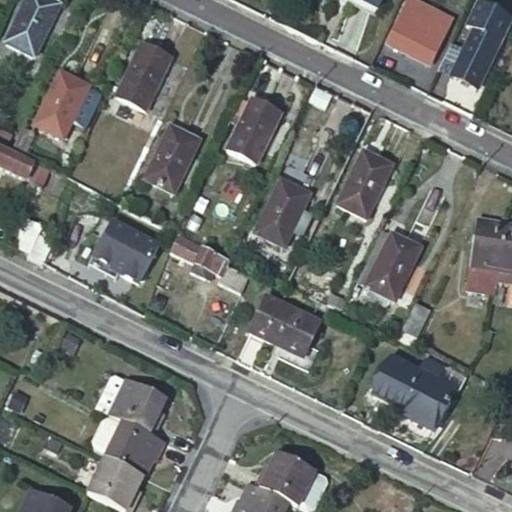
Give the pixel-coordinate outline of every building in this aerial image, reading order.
[(59,6),(46,0),(27,0),(5,44),(34,59),(59,6)] [(385,0),(357,0),(380,11),(385,0)] [(455,16),(420,0),(414,0),(393,45),(433,64),(455,16)] [(484,86),(511,27),(511,17),(482,3),(470,27),(478,31),(466,55),(458,73),(484,86)] [(172,61),(144,47),(119,99),(147,113),(172,61)] [(481,92),(484,86),(458,73),(466,55),(455,50),(443,75),(481,92)] [(90,91),(61,77),(36,130),(65,144),(90,91)] [(284,115),(256,101),(230,155),(258,167),(284,115)] [(202,144),(174,131),(149,184),(175,197),(202,144)] [(12,155),(0,148),(0,172),(40,192),(49,172),(12,155)] [(393,169),(366,155),(340,208),(368,221),(393,169)] [(312,197),(284,184),(258,236),(287,250),(294,234),(306,240),(316,219),(304,213),(312,197)] [(506,226),(476,221),(475,228),(504,232),(506,226)] [(160,247),(113,223),(95,260),(113,269),(121,273),(120,275),(141,286),(160,247)] [(504,232),(475,228),(471,265),(499,269),(504,232)] [(24,260),(40,268),(56,236),(40,229),(24,260)] [(511,233),(504,232),(499,269),(496,284),(511,286),(511,233)] [(424,251),(396,237),(370,290),(399,304),(424,251)] [(240,295),(248,278),(227,268),(230,262),(180,238),(173,256),(194,266),(190,274),(204,282),(208,273),(220,279),(218,284),(240,295)] [(496,284),(499,269),(471,265),(469,283),(495,286),(496,284)] [(321,323),(266,297),(250,332),(305,359),(321,323)] [(433,312),(420,305),(406,334),(420,341),(433,312)] [(455,388),(391,357),(374,394),(405,410),(403,414),(436,429),(455,388)] [(88,410),(103,417),(114,422),(146,437),(155,420),(149,418),(159,397),(120,379),(120,380),(108,374),(104,376),(88,410)] [(146,437),(114,422),(97,458),(136,477),(144,461),(148,463),(158,442),(146,437)] [(254,466),(245,485),(279,502),(287,506),(289,503),(299,508),(304,506),(317,479),(315,474),(305,469),(306,468),(268,450),(259,468),(254,466)] [(136,477),(97,458),(79,495),(110,510),(114,511),(124,511),(131,498),(127,496),(136,477)] [(273,511),(279,502),(245,485),(241,483),(232,502),(227,500),(220,511),(273,511)] [(24,493),(14,511),(63,511),(64,511),(24,493)]
